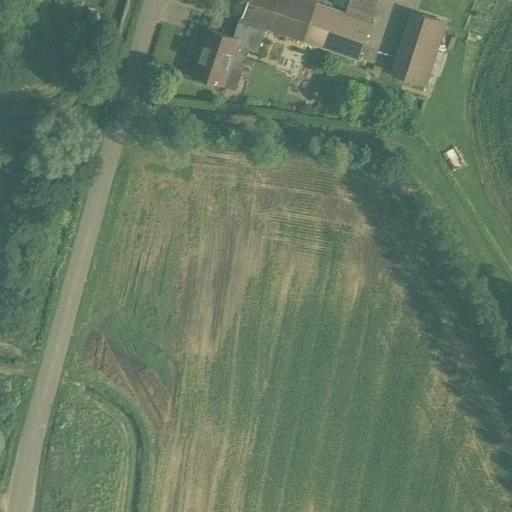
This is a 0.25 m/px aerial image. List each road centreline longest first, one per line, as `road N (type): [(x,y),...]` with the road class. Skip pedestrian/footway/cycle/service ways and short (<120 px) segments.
road 1 (unclassified): [(17,511),(36,416),(156,0)]
road 2 (track): [(123,105),(379,141),(407,155),(511,318)]
